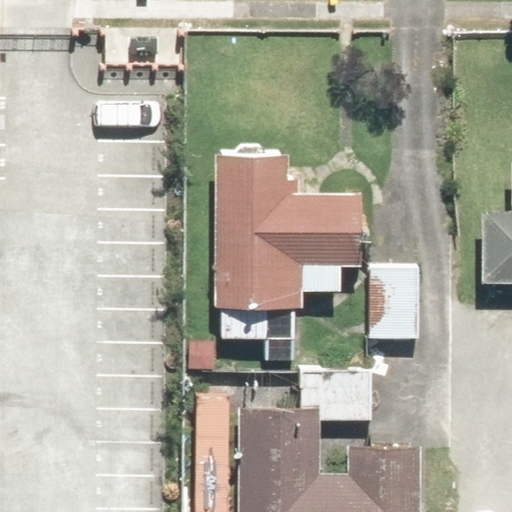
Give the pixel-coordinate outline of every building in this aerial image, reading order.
[(206,151),(197,336),(258,339),(257,363),(285,365),(289,296),(330,298),(331,273),(347,274),(350,200),(290,197),(290,182),(275,181),(277,155),(206,151)] [(476,218),(473,283),(511,284),(511,167),(504,167),(502,219),(476,218)] [(417,266),(368,262),(362,336),(411,340),(417,266)] [(70,511),(79,371),(0,366),(0,511),(70,511)] [(409,511),(412,453),(342,449),(341,472),(311,471),(313,422),(368,425),(371,370),(292,366),(290,409),(235,406),(229,511),(409,511)]
